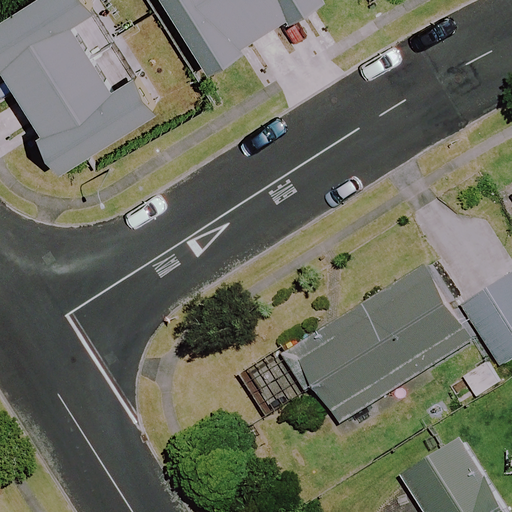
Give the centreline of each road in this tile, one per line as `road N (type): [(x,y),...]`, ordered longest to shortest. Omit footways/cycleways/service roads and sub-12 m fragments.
road 1 (residential): [(23,340),(511,39)]
road 2 (residential): [(135,511),(23,340)]
